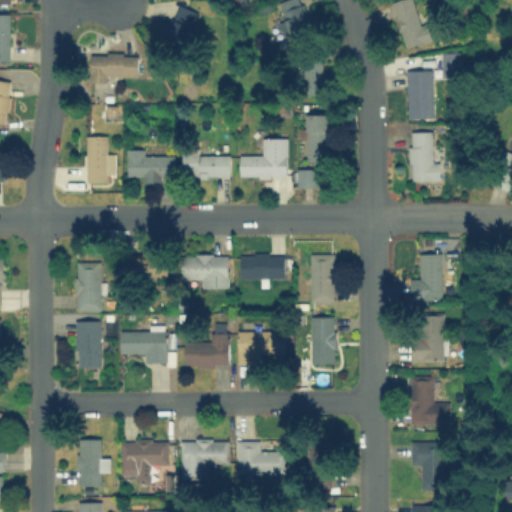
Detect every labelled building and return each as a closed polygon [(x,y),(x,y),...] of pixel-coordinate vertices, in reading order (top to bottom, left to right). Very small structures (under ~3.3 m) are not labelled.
[(311,29),(300,0),(283,0),(278,2),(290,37),(311,29)] [(391,0),(403,46),(426,40),(415,0),(391,0)] [(159,41),(185,48),(196,10),(177,5),(173,21),(165,19),(159,41)] [(8,12),(0,12),(0,59),(8,59),(8,12)] [(460,51),(440,51),(441,77),(461,76),(460,51)] [(88,77),(137,77),(137,52),(88,52),(88,77)] [(325,93),(325,63),(302,63),(302,93),(325,93)] [(432,69),(405,70),(407,118),(433,117),(432,69)] [(10,80),(0,79),(0,121),(5,122),(10,80)] [(304,160),(326,160),(326,113),(304,113),(304,160)] [(437,179),(437,160),(431,160),(431,130),(409,130),(409,179),(437,179)] [(85,181),(107,181),(107,134),(85,134),(85,181)] [(260,136),(260,154),(238,154),(238,177),(287,177),(287,136),(260,136)] [(145,148),(126,148),(126,179),(173,180),(173,153),(145,153),(145,148)] [(490,181),(505,189),(511,175),(511,154),(506,151),(490,181)] [(229,175),(229,152),(181,152),(181,175),(229,175)] [(318,168),(296,168),(296,187),(318,186),(318,168)] [(282,252),(238,252),(238,277),(282,277),(282,252)] [(334,301),(333,252),(309,253),(309,301),(334,301)] [(409,298),(440,298),(440,252),(419,252),(419,277),(409,277),(409,298)] [(168,279),(168,253),(131,253),(131,279),(168,279)] [(181,278),(200,278),(200,286),(227,286),(227,253),(181,253),(181,278)] [(74,308),(99,308),(99,260),(74,260),(74,308)] [(443,359),(443,313),(417,313),(417,336),(411,336),(411,359),(443,359)] [(310,362),(334,363),(334,316),(310,315),(310,362)] [(100,366),(99,319),(74,320),(76,367),(100,366)] [(142,351),(142,361),(166,361),(167,328),(120,327),(119,351),(142,351)] [(236,362),(260,362),(260,352),(282,352),(282,329),(236,329),(236,362)] [(209,341),(183,341),(183,363),(227,363),(227,331),(209,331),(209,341)] [(433,374),(409,374),(409,422),(433,422),(433,374)] [(76,483),(99,483),(99,437),(76,437),(76,483)] [(118,438),(118,472),(131,472),(131,481),(151,481),(151,463),(168,463),(168,437),(118,438)] [(180,478),(206,478),(206,463),(227,463),(227,439),(179,439),(180,478)] [(235,473),(283,473),(283,450),(260,450),(260,439),(235,439),(235,473)] [(419,487),(443,487),(443,439),(409,439),(409,467),(419,467),(419,487)] [(334,479),(334,444),(307,444),(307,479),(334,479)] [(100,511),(100,501),(77,501),(76,511),(100,511)] [(443,511),(443,503),(411,503),(411,511),(443,511)]
